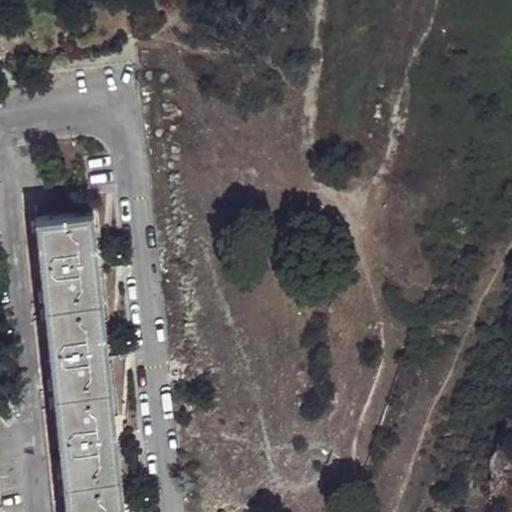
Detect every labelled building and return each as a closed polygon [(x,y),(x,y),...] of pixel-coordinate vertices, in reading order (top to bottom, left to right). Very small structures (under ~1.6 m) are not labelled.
[(48,207),(49,217),(66,215),(65,205),(48,207)] [(67,511),(124,511),(124,504),(117,443),(114,416),(108,356),(104,327),(98,267),(95,239),(92,212),(66,215),(49,217),(37,219),(41,263),(46,309),(51,351),(55,395),(60,438),(64,483),(67,511)] [(29,264),(41,263),(37,219),(25,221),(29,264)] [(104,238),(95,239),(98,267),(107,266),(107,261),(105,242),(104,238)] [(34,310),(46,309),(41,263),(29,264),(34,310)] [(38,353),(51,351),(46,309),(34,310),(38,353)] [(114,326),(104,327),(108,356),(117,355),(116,347),(114,332),(114,326)] [(43,396),(55,395),(51,351),(38,353),(43,396)] [(48,440),(60,438),(55,395),(43,396),(48,440)] [(123,415),(114,416),(117,443),(126,442),(126,437),(123,415)] [(48,440),(53,485),(64,483),(60,438),(48,440)] [(53,485),(55,511),(67,511),(64,483),(53,485)] [(124,504),(124,511),(133,511),(133,503),(124,504)]
